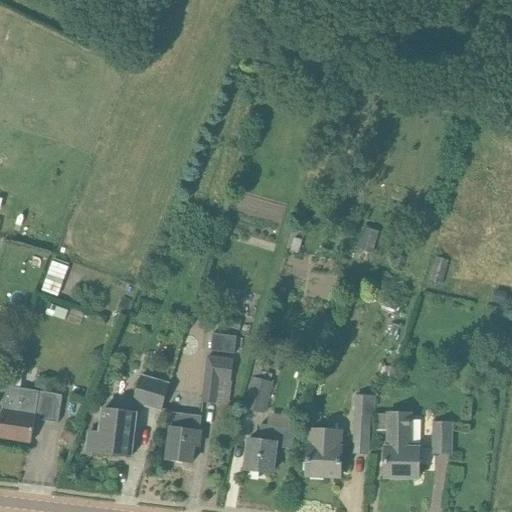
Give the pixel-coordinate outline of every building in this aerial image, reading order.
[(358,249),(373,254),(381,232),(365,227),(358,249)] [(304,241),(296,238),(292,251),(301,253),(304,241)] [(398,254),(395,264),(404,267),(407,258),(398,254)] [(431,281),(441,284),(448,260),(437,257),(431,281)] [(40,289),(57,295),(67,265),(50,259),(40,289)] [(494,305),(506,307),(508,294),(496,292),(494,305)] [(132,304),(121,299),(115,314),(127,318),(132,304)] [(57,306),(49,303),(46,314),(65,321),(69,311),(57,307),(57,306)] [(229,317),(227,328),(240,331),(244,321),(229,317)] [(213,334),(212,351),(235,354),(237,337),(213,334)] [(106,359),(101,347),(88,353),(94,365),(106,359)] [(235,360),(209,357),(204,403),(218,405),(221,379),(233,380),(235,360)] [(397,369),(383,366),(381,375),(395,378),(397,369)] [(143,376),(136,403),(163,411),(171,383),(143,376)] [(247,408),(266,413),(274,381),(254,376),(247,408)] [(9,387),(8,389),(4,415),(2,415),(0,426),(0,437),(32,443),(35,420),(59,423),(63,396),(9,387)] [(378,395),(356,395),(355,452),(367,452),(368,417),(377,418),(378,395)] [(131,456),(136,423),(137,413),(104,409),(100,433),(90,431),(87,450),(131,456)] [(173,413),(167,460),(193,463),(195,447),(199,447),(203,417),(173,413)] [(386,477),(419,478),(422,448),(413,448),(414,414),(392,414),(392,446),(386,447),(386,477)] [(452,422),(437,422),(436,452),(452,452),(452,422)] [(250,440),(246,470),(273,473),(276,448),(293,449),(294,428),(279,427),(279,426),(262,424),(260,441),(250,440)] [(309,447),(308,475),(341,477),(342,447),(339,447),(340,430),(313,429),(311,447),(309,447)]
